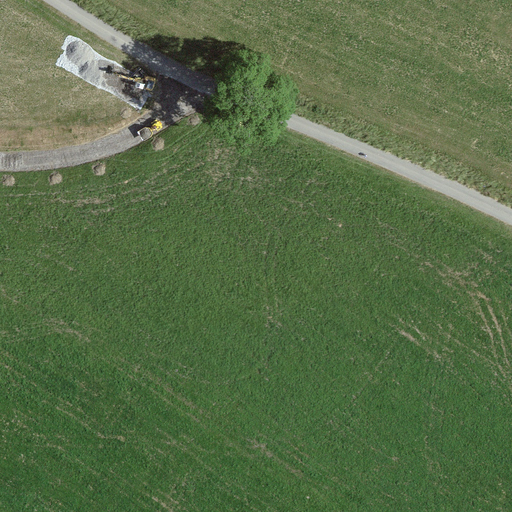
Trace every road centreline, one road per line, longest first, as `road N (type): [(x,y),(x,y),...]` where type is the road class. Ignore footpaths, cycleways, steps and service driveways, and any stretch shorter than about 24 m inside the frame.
road 1 (unclassified): [(511,214),(191,80)]
road 2 (residential): [(191,80),(130,135),(73,151),(0,154)]
road 3 (unclassified): [(191,80),(58,0)]
